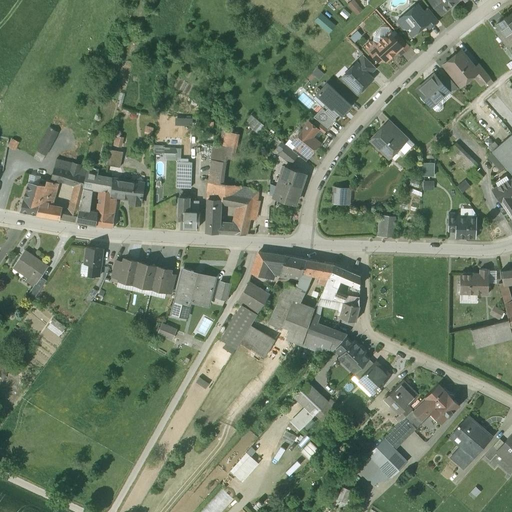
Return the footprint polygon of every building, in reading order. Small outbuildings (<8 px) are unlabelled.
[(363,11),(352,0),(347,5),(353,11),(357,15),(363,11)] [(457,0),(429,0),(440,14),(457,0)] [(423,11),(417,4),(405,13),(405,17),(401,21),(400,25),(402,27),(406,28),(412,35),(419,29),(418,28),(424,23),(429,19),(422,11),(423,11)] [(438,20),(428,7),(423,11),(422,11),(429,19),(424,23),(428,29),(438,20)] [(505,10),(495,15),(497,20),(508,14),(505,10)] [(312,20),(327,33),(333,25),(318,12),(312,20)] [(511,13),(507,17),(506,16),(496,23),(502,31),(508,39),(511,37),(511,36),(511,13)] [(502,31),(497,35),(505,45),(511,39),(511,38),(511,37),(508,39),(502,31)] [(390,33),(386,37),(378,36),(378,44),(369,51),(378,61),(382,57),(385,60),(396,50),(397,49),(391,43),(395,40),(392,36),(390,33)] [(409,46),(397,33),(392,36),(395,40),(391,43),(397,49),(396,50),(400,54),(409,46)] [(461,51),(443,65),(459,84),(475,70),(476,70),(474,67),(461,51)] [(375,67),(363,55),(356,62),(367,74),(375,67)] [(367,74),(356,62),(346,72),(349,74),(343,80),(356,93),(357,92),(361,92),(364,89),(364,86),(365,85),(362,82),(369,76),(367,74)] [(490,77),(479,63),(474,67),(476,70),(475,70),(477,72),(475,74),(482,83),(490,77)] [(439,80),(434,74),(416,90),(430,105),(447,91),(448,90),(439,80)] [(457,87),(445,74),(439,80),(448,90),(447,91),(450,94),(457,87)] [(350,105),(326,83),(317,94),(326,103),(322,107),(333,118),(333,117),(339,111),(342,114),(350,105)] [(443,106),(442,104),(452,96),(450,94),(447,91),(430,105),(435,111),(437,111),(438,111),(440,111),(441,110),(442,109),(442,108),(443,106)] [(322,107),(313,117),(316,119),(327,128),(336,119),(333,117),(333,118),(322,107)] [(245,124),(256,133),(262,125),(252,116),(245,124)] [(327,128),(316,119),(312,125),(318,129),(323,134),(327,128)] [(397,127),(390,120),(385,125),(392,132),(397,127)] [(312,125),(309,122),(302,130),(311,137),(318,129),(312,125)] [(199,125),(188,123),(187,132),(197,134),(199,125)] [(384,125),(385,126),(372,139),(371,138),(371,139),(382,150),(382,151),(385,154),(386,154),(388,156),(402,142),(392,132),(385,125),(384,125)] [(58,131),(49,126),(45,135),(53,139),(58,131)] [(407,137),(397,127),(392,132),(402,142),(407,137)] [(311,137),(302,130),(292,142),(296,145),(309,154),(309,155),(319,143),(311,137)] [(511,134),(492,151),(504,165),(511,173),(511,134)] [(53,139),(45,135),(36,150),(44,154),(53,139)] [(124,138),(116,136),(114,145),(122,147),(124,138)] [(12,138),(7,146),(16,151),(21,143),(12,138)] [(478,164),(455,142),(445,153),(467,174),(474,168),(478,164)] [(163,160),(179,159),(179,147),(161,148),(161,144),(151,144),(152,153),(163,153),(163,160)] [(228,147),(213,144),(213,152),(227,154),(228,147)] [(292,150),(286,145),(279,154),(289,163),(297,154),(292,150)] [(309,154),(296,145),(292,150),(297,154),(304,160),(309,154)] [(44,154),(36,150),(33,157),(41,161),(44,154)] [(122,154),(110,151),(106,165),(119,168),(122,154)] [(227,154),(213,152),(212,160),(225,163),(227,154)] [(4,169),(11,170),(14,154),(6,153),(6,155),(4,169)] [(88,168),(56,159),(51,178),(57,180),(74,185),(75,185),(82,187),(83,186),(85,176),(88,168)] [(225,163),(212,160),(209,182),(222,184),(225,163)] [(189,162),(177,162),(176,187),(190,188),(191,179),(188,179),(189,162)] [(436,165),(424,165),(424,177),(436,176),(436,165)] [(511,173),(504,165),(499,169),(509,180),(493,190),(508,213),(509,214),(511,211),(511,199),(510,197),(511,196),(511,173)] [(305,174),(284,166),(274,196),(294,203),(305,174)] [(467,174),(467,175),(476,183),(481,178),(483,177),(474,168),(467,174)] [(112,178),(92,175),(92,178),(90,188),(99,189),(111,191),(112,178)] [(85,176),(83,186),(90,188),(92,178),(85,176)] [(143,182),(112,178),(111,191),(110,196),(116,196),(128,198),(128,202),(140,204),(143,182)] [(39,184),(28,182),(19,211),(36,214),(39,203),(44,186),(46,180),(40,179),(39,184)] [(50,181),(46,180),(44,186),(55,189),(57,182),(50,181)] [(222,184),(209,182),(207,199),(219,200),(219,202),(238,205),(233,224),(226,223),(226,234),(245,235),(247,227),(250,216),(256,217),(259,200),(251,199),(253,189),(222,184)] [(82,187),(75,185),(69,210),(61,209),(58,218),(75,222),(83,188),(82,187)] [(44,186),(39,203),(50,206),(55,189),(44,186)] [(82,196),(87,196),(90,188),(83,186),(82,187),(83,188),(84,188),(82,196)] [(349,188),(333,186),(333,202),(345,202),(345,203),(347,203),(349,188)] [(111,191),(99,189),(97,212),(108,213),(110,201),(110,196),(111,191)] [(82,196),(79,209),(88,210),(89,204),(87,204),(87,202),(86,202),(87,196),(82,196)] [(199,211),(188,210),(189,197),(178,197),(178,215),(181,215),(181,221),(181,227),(198,228),(199,211)] [(219,200),(207,199),(206,232),(217,233),(218,223),(219,202),(219,200)] [(50,206),(39,203),(36,214),(50,217),(53,207),(50,206)] [(61,209),(53,207),(50,217),(58,218),(61,209)] [(79,209),(76,222),(96,225),(97,212),(88,210),(79,209)] [(108,213),(97,212),(96,225),(113,227),(114,217),(109,216),(109,213),(108,213)] [(395,217),(379,215),(376,237),(392,236),(394,223),(395,217)] [(476,217),(455,216),(455,230),(455,237),(475,238),(476,238),(476,217)] [(226,223),(218,223),(217,233),(226,234),(226,223)] [(260,230),(247,227),(245,235),(260,235),(260,230)] [(102,248),(86,246),(84,263),(89,263),(100,265),(102,248)] [(48,265),(25,250),(15,264),(31,275),(28,279),(35,284),(41,275),(48,265)] [(262,270),(268,253),(257,252),(250,274),(266,278),(267,272),(262,270)] [(285,255),(268,253),(262,270),(267,272),(280,275),(283,264),(285,255)] [(294,257),(285,255),(283,264),(292,266),(294,257)] [(306,259),(294,257),(292,266),(290,274),(300,276),(306,259)] [(138,261),(124,258),(124,262),(120,278),(119,279),(133,282),(138,261)] [(316,261),(306,259),(300,276),(299,282),(296,287),(305,290),(309,283),(313,271),(316,261)] [(124,262),(116,260),(113,276),(120,278),(124,262)] [(157,266),(138,261),(133,282),(152,287),(157,266)] [(325,263),(316,261),(313,271),(321,273),(325,263)] [(100,265),(89,263),(88,274),(99,276),(100,265)] [(331,264),(325,263),(321,273),(323,273),(322,277),(327,279),(331,264)] [(292,266),(283,264),(280,275),(289,278),(290,274),(292,266)] [(345,269),(333,264),(327,281),(337,285),(339,280),(341,280),(345,269)] [(171,270),(157,266),(152,287),(166,291),(170,274),(171,270)] [(193,270),(183,268),(175,300),(190,304),(192,295),(209,299),(215,278),(193,272),(193,270)] [(353,273),(345,269),(341,280),(350,283),(351,280),(353,273)] [(488,269),(479,269),(479,273),(479,282),(488,283),(488,269)] [(511,269),(511,270),(500,271),(503,283),(511,281),(511,269)] [(359,275),(353,273),(351,280),(350,283),(347,291),(351,292),(349,303),(359,305),(359,276),(359,275)] [(488,283),(479,282),(479,273),(460,273),(460,294),(483,294),(488,294),(488,283)] [(176,275),(170,274),(166,291),(171,292),(176,275)] [(41,275),(35,284),(30,292),(35,295),(46,278),(41,275)] [(299,301),(291,298),(296,288),(296,287),(299,282),(288,279),(287,279),(269,323),(282,327),(279,333),(289,337),(287,342),(300,347),(301,345),(303,339),(306,332),(307,326),(285,318),(287,313),(292,301),(298,303),(299,301)] [(229,284),(220,281),(216,296),(226,299),(229,284)] [(250,326),(270,293),(250,281),(238,302),(242,305),(221,339),(236,348),(240,342),(250,326)] [(337,285),(327,281),(321,296),(332,299),(337,285)] [(296,287),(296,288),(291,298),(299,301),(305,290),(296,287)] [(483,294),(460,294),(460,303),(483,304),(483,294)] [(511,300),(509,295),(502,296),(509,320),(510,326),(511,332),(511,300)] [(321,296),(319,299),(317,303),(329,307),(333,299),(332,299),(321,296)] [(314,298),(309,308),(314,309),(317,303),(319,299),(314,298)] [(187,317),(190,304),(175,300),(172,313),(187,317)] [(309,308),(298,303),(292,301),(287,313),(309,321),(311,316),(314,309),(309,308)] [(344,302),(343,301),(339,317),(356,321),(359,305),(349,303),(344,302)] [(307,326),(309,321),(287,313),(285,318),(307,326)] [(311,316),(309,321),(320,325),(321,320),(311,316)] [(65,327),(53,318),(47,327),(59,336),(65,327)] [(509,320),(501,322),(470,330),(475,348),(511,338),(511,335),(510,326),(509,320)] [(320,325),(309,321),(307,326),(306,332),(319,337),(323,326),(320,325)] [(175,330),(162,325),(160,333),(173,338),(175,330)] [(276,339),(250,326),(240,342),(265,358),(276,339)] [(323,326),(319,337),(306,332),(303,339),(315,343),(321,345),(324,346),(331,329),(323,326)] [(346,335),(331,329),(324,346),(333,349),(346,335)] [(346,336),(335,349),(340,354),(352,342),(346,337),(346,336)] [(315,343),(303,339),(301,345),(312,350),(315,343)] [(365,351),(354,341),(354,340),(352,342),(340,354),(352,365),(349,368),(354,373),(355,374),(369,359),(368,358),(364,354),(366,352),(365,351)] [(328,356),(333,349),(324,346),(321,345),(318,352),(328,356)] [(369,359),(355,374),(360,378),(374,363),(369,359)] [(4,361),(0,367),(11,375),(16,369),(4,361)] [(374,363),(360,378),(369,388),(371,386),(375,390),(390,375),(382,368),(381,369),(374,363)] [(320,394),(307,382),(302,388),(294,397),(305,407),(314,416),(327,401),(320,394)] [(408,389),(400,382),(386,396),(401,412),(418,395),(410,387),(408,389)] [(447,393),(438,384),(425,396),(435,406),(447,393)] [(435,406),(430,410),(442,422),(448,416),(449,416),(452,412),(453,411),(459,405),(453,399),(454,398),(454,395),(451,393),(448,393),(447,393),(435,406)] [(435,406),(425,396),(419,402),(429,412),(430,410),(435,406)] [(419,402),(410,412),(419,422),(429,412),(419,402)] [(300,430),(314,416),(305,407),(291,421),(300,430)] [(363,411),(352,422),(358,427),(369,416),(363,411)] [(419,422),(410,412),(405,416),(415,426),(419,422)] [(405,416),(384,438),(394,448),(415,426),(405,416)] [(480,427),(468,416),(454,432),(464,441),(460,446),(470,455),(473,457),(489,438),(478,429),(480,427)] [(511,432),(497,449),(495,451),(496,452),(511,465),(511,432)] [(384,438),(367,455),(391,478),(407,461),(394,448),(384,438)] [(460,446),(450,457),(460,466),(470,455),(460,446)] [(493,446),(484,456),(489,460),(496,452),(495,451),(497,449),(493,446)] [(391,478),(367,455),(354,468),(373,486),(377,482),(391,478)] [(244,481),(259,464),(250,456),(235,473),(244,481)] [(340,487),(336,499),(343,502),(348,490),(340,487)] [(468,495),(474,500),(481,492),(475,487),(468,495)] [(222,511),(234,500),(224,491),(204,511),(222,511)]
